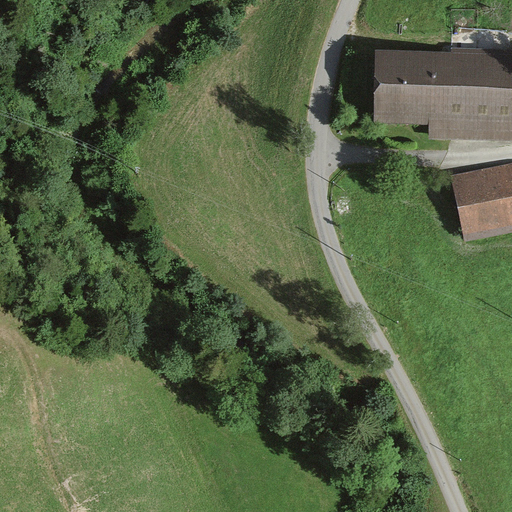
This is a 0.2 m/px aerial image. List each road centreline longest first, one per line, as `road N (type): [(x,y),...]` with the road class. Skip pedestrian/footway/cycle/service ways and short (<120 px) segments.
road 1 (unclassified): [(350,0),(318,120),(324,225),(463,511)]
road 2 (track): [(511,155),(447,161),(315,154)]
